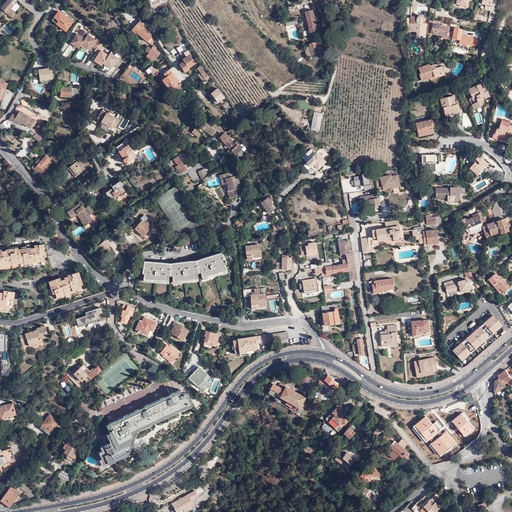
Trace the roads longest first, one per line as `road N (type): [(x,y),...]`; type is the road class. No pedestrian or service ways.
road 1 (residential): [(0,146),(51,202),(78,254),(117,288),(239,326),(297,319),(322,353)]
road 2 (secondary): [(322,353),(289,352),(254,367),(185,451),(137,483),(18,511)]
road 3 (secondary): [(64,511),(166,475),(269,367),(321,361)]
road 4 (secondary): [(321,361),(405,402),(441,399),(478,377)]
road 5 (secondary): [(473,372),(446,389),(407,395),(322,353)]
road 6 (residential): [(334,378),(392,420),(442,473)]
